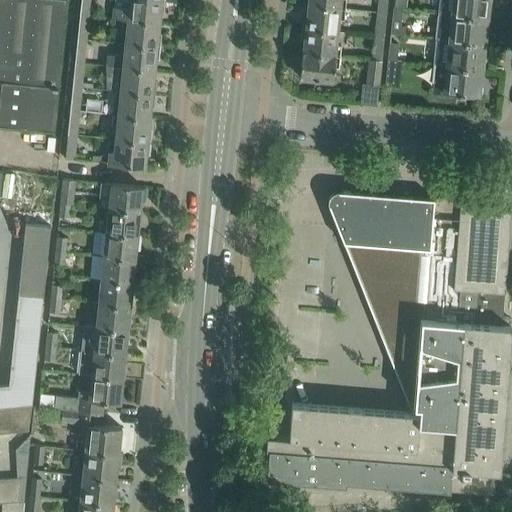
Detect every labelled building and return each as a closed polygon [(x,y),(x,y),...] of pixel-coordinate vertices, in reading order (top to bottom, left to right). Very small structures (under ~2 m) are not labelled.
[(0,0),(0,126),(52,132),(52,131),(51,131),(55,90),(56,90),(57,87),(55,86),(64,0),(0,0)] [(81,0),(80,12),(89,13),(90,0),(81,0)] [(163,9),(164,0),(128,0),(128,7),(113,6),(112,15),(123,16),(159,20),(160,9),(163,9)] [(309,0),(309,4),(345,8),(346,0),(309,0)] [(439,0),(438,11),(451,12),(451,13),(488,17),(489,0),(439,0)] [(344,18),(345,8),(309,4),(307,16),(304,17),(302,28),(339,31),(340,18),(344,18)] [(401,24),(402,8),(393,6),(390,32),(405,34),(406,25),(401,24)] [(451,13),(451,12),(438,11),(435,37),(485,43),(488,17),(451,13)] [(80,12),(79,25),(88,26),(89,13),(80,12)] [(158,31),(159,20),(123,16),(122,28),(125,29),(124,40),(160,44),(161,31),(158,31)] [(376,22),(374,35),(384,36),(385,23),(376,22)] [(338,44),(339,31),(302,28),(301,40),(305,42),(304,51),(303,51),(303,52),(340,56),(341,44),(338,44)] [(374,35),(373,49),(382,50),(384,36),(374,35)] [(435,37),(432,63),(434,63),(482,68),(485,43),(435,37)] [(158,57),(160,44),(124,40),(123,54),(107,53),(106,64),(118,65),(118,64),(154,68),(156,57),(158,57)] [(397,59),(398,42),(389,41),(387,58),(397,59)] [(76,46),(75,59),(85,60),(86,47),(76,46)] [(334,80),(335,66),(339,66),(340,56),(303,52),(300,76),(303,77),(304,80),(312,81),(313,78),(334,80)] [(378,84),(381,60),(372,59),(372,58),(368,58),(366,83),(378,84)] [(397,86),(400,59),(397,59),(387,58),(384,85),(397,86)] [(75,59),(74,73),(83,74),(85,63),(85,60),(75,59)] [(434,63),(430,95),(442,96),(443,91),(479,95),(482,68),(434,63)] [(153,78),(154,68),(118,64),(118,65),(117,76),(121,77),(119,88),(155,92),(156,79),(153,78)] [(154,105),(155,92),(119,88),(118,102),(114,102),(113,111),(150,115),(151,104),(154,105)] [(72,93),(70,107),(80,108),(81,94),(72,93)] [(70,107),(69,120),(79,121),(80,108),(70,107)] [(148,126),(150,115),(113,111),(112,124),(116,124),(114,137),(150,141),(151,126),(148,126)] [(149,155),(150,141),(114,137),(113,150),(108,149),(107,162),(144,166),(145,155),(149,155)] [(57,139),(49,138),(48,150),(55,151),(57,139)] [(67,144),(65,158),(75,159),(76,145),(67,144)] [(73,202),(76,179),(62,177),(60,201),(73,202)] [(98,204),(97,205),(107,206),(139,209),(142,184),(110,181),(110,182),(109,194),(99,193),(99,194),(98,204)] [(509,324),(510,318),(501,317),(503,291),(504,291),(511,204),(460,200),(461,193),(434,190),(434,198),(339,190),(336,190),(335,191),(333,191),(331,193),(330,194),(329,195),(328,197),(328,199),(328,201),(328,202),(329,204),(402,390),(414,390),(413,405),(419,405),(418,409),(418,412),(291,402),(288,436),(281,436),(266,434),(265,447),(268,447),(266,477),(344,484),(344,480),(492,492),(494,469),(499,470),(510,324),(509,324)] [(73,203),(73,202),(60,201),(58,216),(70,217),(71,203),(73,203)] [(137,233),(139,209),(107,206),(105,230),(137,233)] [(25,224),(23,246),(48,248),(50,226),(25,224)] [(135,257),(137,233),(105,230),(103,254),(135,257)] [(67,236),(57,235),(56,235),(55,249),(66,250),(67,236)] [(23,246),(20,269),(45,272),(48,248),(23,246)] [(64,264),(66,250),(55,249),(53,263),(64,264)] [(132,281),(135,257),(103,254),(100,277),(132,281)] [(20,269),(18,293),(43,296),(45,272),(20,269)] [(130,305),(132,281),(100,277),(98,301),(130,305)] [(63,284),(52,283),(51,283),(50,297),(61,298),(63,284)] [(43,296),(18,293),(16,305),(42,307),(43,296)] [(60,312),(61,298),(50,297),(49,311),(60,312)] [(127,328),(130,305),(98,301),(95,325),(127,328)] [(40,319),(42,307),(16,305),(15,317),(40,319)] [(39,331),(40,319),(15,317),(14,329),(39,331)] [(125,352),(127,328),(95,325),(84,324),(81,348),(125,352)] [(14,329),(13,341),(38,343),(39,331),(14,329)] [(58,332),(48,331),(47,331),(45,344),(56,345),(58,332)] [(38,343),(13,341),(11,353),(37,355),(38,343)] [(55,359),(56,345),(45,344),(44,358),(55,359)] [(122,376),(125,352),(81,348),(78,372),(90,374),(90,373),(122,376)] [(37,355),(11,353),(10,365),(35,367),(37,355)] [(10,365),(8,384),(11,406),(14,405),(32,404),(35,367),(10,365)] [(120,401),(122,376),(90,373),(90,374),(89,390),(78,389),(78,396),(56,394),(54,407),(62,407),(62,409),(102,413),(103,399),(120,401)] [(271,378),(268,414),(282,415),(285,379),(271,378)] [(8,384),(0,384),(0,406),(1,407),(11,406),(8,384)] [(32,404),(14,405),(16,431),(28,430),(32,404)] [(11,406),(1,407),(4,433),(16,431),(14,405),(11,406)] [(100,424),(102,413),(62,409),(61,420),(83,422),(82,434),(86,434),(84,448),(118,452),(120,426),(100,424)] [(23,501),(28,443),(29,435),(15,448),(17,477),(21,477),(19,501),(23,501)] [(45,445),(35,444),(33,462),(43,463),(45,445)] [(115,477),(118,452),(84,448),(82,474),(115,477)] [(113,502),(115,477),(82,474),(79,499),(113,502)] [(41,477),(33,476),(32,476),(30,494),(40,495),(41,477)] [(0,501),(8,501),(7,477),(0,477),(0,501)] [(21,477),(17,477),(7,477),(8,501),(19,501),(21,477)] [(38,511),(40,495),(30,494),(28,511),(38,511)] [(111,511),(113,502),(79,499),(77,511),(111,511)]
